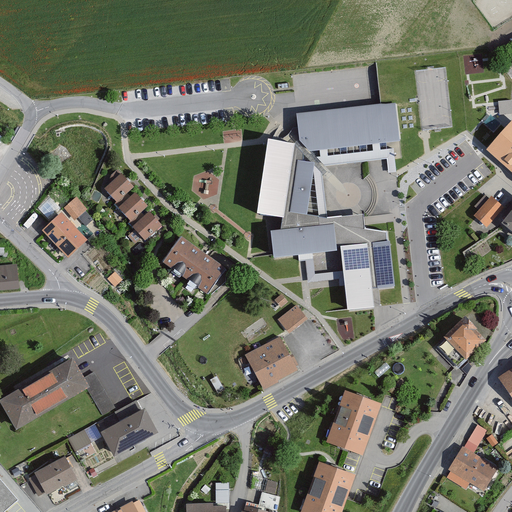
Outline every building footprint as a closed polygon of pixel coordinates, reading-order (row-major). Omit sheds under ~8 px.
[(300,114),(302,137),(310,146),(398,136),(394,104),(300,114)] [(511,169),(511,119),(487,147),(511,169)] [(260,206),(283,209),(293,142),(270,138),(260,206)] [(313,161),(299,159),(292,207),(306,209),(313,161)] [(134,190),(122,177),(106,192),(117,205),(134,190)] [(149,208),(136,196),(120,211),(132,224),(149,208)] [(503,207),(493,198),(490,201),(485,196),(474,209),(478,213),(474,217),(487,228),(494,221),(492,219),(503,207)] [(87,213),(76,200),(64,210),(75,223),(87,213)] [(162,228),(150,215),(133,230),(145,243),(162,228)] [(87,243),(62,216),(43,234),(69,261),(87,243)] [(333,222),(273,229),(275,252),(336,245),(333,222)] [(389,239),(342,244),(349,306),(372,303),(371,285),(393,283),(389,239)] [(226,272),(182,240),(164,265),(208,296),(226,272)] [(0,293),(18,291),(15,266),(0,267),(0,293)] [(288,304),(281,297),(274,303),(281,310),(288,304)] [(308,321),(297,307),(278,323),(289,336),(308,321)] [(469,324),(466,320),(445,340),(447,341),(439,349),(456,368),(465,360),(467,362),(487,344),(477,332),(479,330),(471,322),(469,324)] [(298,374),(279,339),(244,358),(263,392),(298,374)] [(85,377),(72,354),(0,395),(0,399),(15,425),(84,385),(88,383),(85,377)] [(88,383),(84,385),(102,418),(115,411),(93,372),(85,377),(88,383)] [(511,372),(501,380),(511,397),(511,372)] [(363,458),(382,406),(347,394),(328,446),(363,458)] [(159,434),(146,412),(104,435),(117,457),(159,434)] [(486,433),(477,427),(449,471),(483,492),(498,469),(473,453),(486,433)] [(91,444),(84,432),(69,441),(76,453),(91,444)] [(78,481),(66,458),(35,475),(36,477),(29,481),(38,498),(45,494),(47,497),(78,481)] [(341,511),(354,477),(320,464),(301,511),(341,511)] [(20,475),(17,470),(11,473),(14,478),(20,475)] [(0,511),(18,496),(0,475),(0,511)] [(273,496),(276,485),(266,483),(264,493),(273,496)] [(228,504),(228,484),(215,484),(215,504),(228,504)] [(273,511),(274,511),(278,499),(261,494),(257,508),(273,511)] [(145,511),(139,499),(115,511),(145,511)] [(257,506),(245,503),(242,511),(260,511),(260,510),(256,509),(257,506)]
